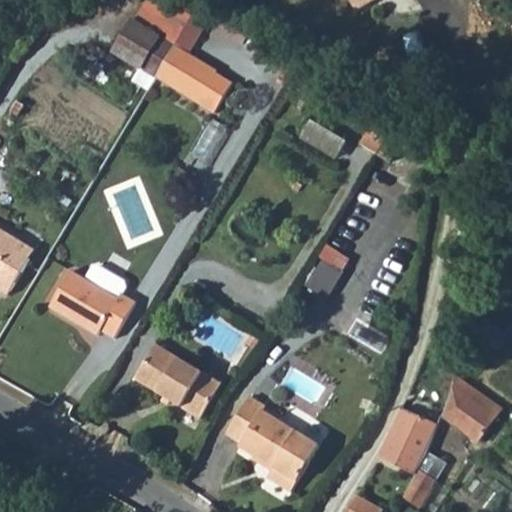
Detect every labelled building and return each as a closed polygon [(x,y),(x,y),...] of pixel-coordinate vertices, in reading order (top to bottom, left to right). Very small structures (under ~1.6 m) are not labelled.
[(349,0),(357,14),(380,0),(349,0)] [(156,82),(176,49),(133,23),(114,55),(156,82)] [(216,74),(176,49),(156,82),(197,107),(216,74)] [(296,85),(371,131),(378,118),(304,73),(296,85)] [(361,147),(379,158),(396,129),(378,118),(371,131),(361,147)] [(0,293),(8,299),(32,260),(12,248),(16,240),(0,229),(0,293)] [(330,243),(308,283),(331,296),(353,256),(330,243)] [(52,309),(99,337),(102,332),(116,340),(137,306),(122,297),(126,291),(124,285),(99,270),(93,272),(86,283),(72,275),(52,309)] [(137,381),(202,421),(223,387),(157,348),(137,381)] [(443,419),(478,444),(497,419),(455,388),(443,419)] [(321,450),(263,414),(265,409),(250,400),(229,436),(243,445),(241,448),(274,470),(270,478),(294,493),(321,450)] [(401,409),(377,459),(414,476),(437,426),(401,409)] [(381,511),(360,497),(348,511),(381,511)]
